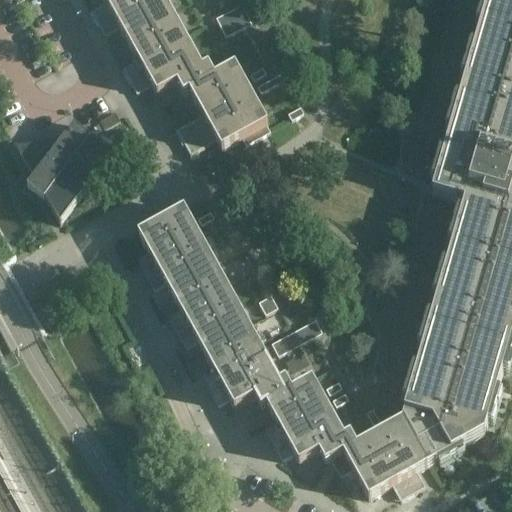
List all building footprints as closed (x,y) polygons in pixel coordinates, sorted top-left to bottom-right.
[(162,0),(101,0),(106,7),(91,15),(105,41),(120,33),(125,41),(171,16),(162,0)] [(511,0),(489,0),(433,199),(465,208),(402,425),(428,471),(484,440),(511,344),(511,0)] [(216,23),(226,42),(251,28),(242,10),(216,23)] [(202,73),(185,41),(171,16),(125,41),(138,65),(123,73),(137,99),(152,90),(157,100),(178,89),(184,100),(189,97),(190,97),(189,96),(215,82),(215,81),(208,69),(202,73)] [(229,66),(217,72),(220,78),(232,72),(229,66)] [(268,130),(250,97),(235,70),(232,72),(220,78),(215,81),(215,82),(189,96),(190,97),(202,120),(177,134),(191,159),(216,145),(222,155),(268,130)] [(254,85),(266,79),(263,72),(251,79),(254,85)] [(285,84),(282,78),(257,92),(261,98),(285,84)] [(304,118),(300,112),(288,119),(290,122),(292,125),(304,118)] [(121,124),(116,115),(99,124),(104,133),(121,124)] [(60,229),(109,166),(129,139),(91,142),(91,141),(74,128),(61,145),(61,144),(16,148),(16,149),(34,181),(27,190),(44,203),(45,203),(60,230),(60,229)] [(270,137),(269,134),(267,131),(243,144),(245,148),(246,150),(270,137)] [(170,297),(217,272),(184,214),(138,239),(151,263),(136,271),(151,297),(165,289),(170,297)] [(201,230),(214,223),(210,217),(198,224),(201,230)] [(202,355),(248,329),(217,272),(170,297),(183,321),(162,332),(176,357),(197,346),(202,355)] [(271,301),(268,302),(262,305),(259,307),(266,320),(278,313),(271,301)] [(322,338),(315,325),(292,338),(272,349),(279,361),(290,355),(295,352),(322,338)] [(286,383),(280,386),(248,329),(202,355),(215,378),(195,389),(209,415),(229,404),(234,413),(265,397),(271,406),(292,395),(286,383)] [(356,449),(350,438),(344,441),(312,384),(292,395),(271,406),(265,409),(266,411),(267,410),(280,433),(255,446),(269,472),(294,459),(299,468),(330,451),(335,461),(330,464),(331,466),(343,458),(346,463),(369,504),(393,491),(401,505),(426,491),(418,477),(428,471),(402,425),(357,450),(356,449)] [(339,387),(326,394),(330,400),(342,393),(339,387)] [(336,412),(348,405),(345,399),(333,405),(336,412)] [(374,430),(380,427),(373,414),(367,418),(374,430)]
